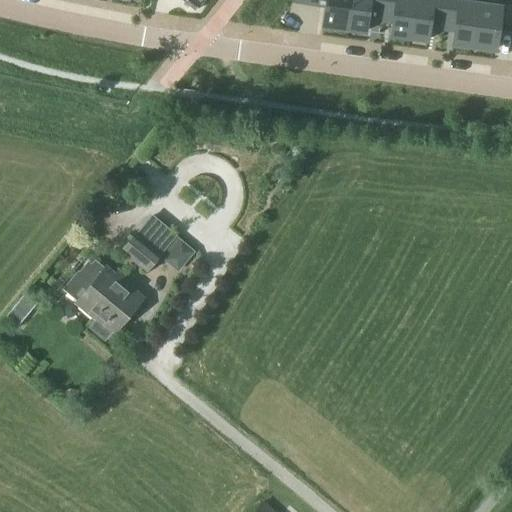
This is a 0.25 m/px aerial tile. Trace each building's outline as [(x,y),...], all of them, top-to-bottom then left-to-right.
[(325,0),(322,25),(346,29),(350,0),(325,0)] [(350,0),(346,29),(365,31),(367,18),(379,19),(381,0),(350,0)] [(381,0),(379,19),(392,21),(390,35),(408,37),(413,0),(381,0)] [(413,0),(408,37),(427,40),(429,26),(441,28),(444,0),(413,0)] [(444,0),(441,28),(454,30),(452,43),(470,46),(476,0),(444,0)] [(476,0),(470,46),(473,46),(495,49),(499,22),(504,23),(506,9),(501,8),(502,1),(492,0),(476,0)] [(209,152),(250,156),(253,129),(212,125),(209,152)] [(92,204),(77,227),(91,236),(106,213),(92,204)] [(135,232),(120,249),(119,250),(146,272),(161,254),(160,253),(175,236),(150,214),(135,231),(135,232)] [(72,262),(88,241),(67,225),(51,247),(72,262)] [(53,252),(27,277),(33,283),(60,259),(53,252)] [(78,269),(62,288),(78,302),(77,302),(96,317),(88,328),(104,342),(113,332),(141,298),(105,269),(102,272),(96,267),(79,270),(78,269)] [(17,326),(23,318),(11,308),(5,316),(17,326)] [(62,392),(63,407),(80,405),(79,390),(70,388),(62,392)] [(276,511),(263,500),(251,511),(276,511)]
